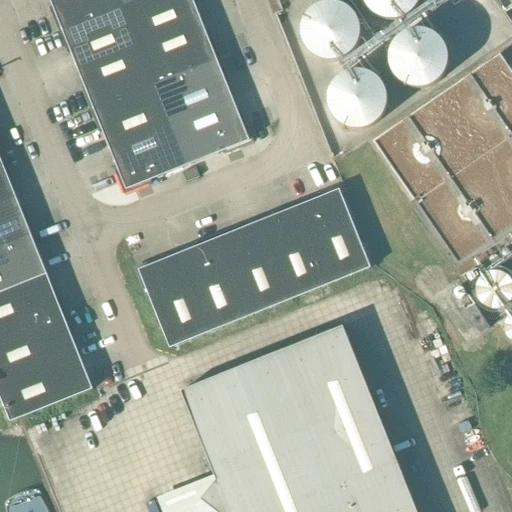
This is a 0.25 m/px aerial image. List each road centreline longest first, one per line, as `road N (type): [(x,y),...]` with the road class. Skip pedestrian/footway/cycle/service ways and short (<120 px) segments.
road 1 (unclassified): [(87,245),(305,156),(245,0)]
road 2 (unclassified): [(0,15),(87,245)]
road 3 (unclassified): [(87,245),(134,367)]
